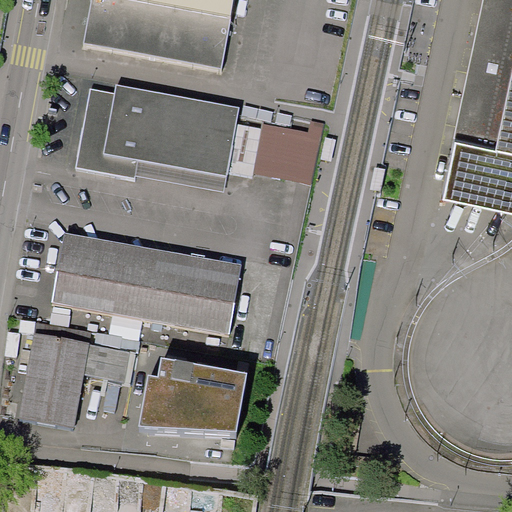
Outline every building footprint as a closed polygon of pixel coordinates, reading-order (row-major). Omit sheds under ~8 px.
[(0,0),(0,58),(10,0),(0,0)] [(238,0),(88,0),(79,48),(223,78),(238,0)] [(511,0),(480,0),(440,190),(504,203),(511,205),(511,0)] [(119,97),(88,92),(76,170),(223,193),(225,175),(234,119),(235,112),(120,94),(119,97)] [(234,119),(225,175),(310,188),(319,132),(234,119)] [(322,157),(320,157),(315,181),(317,181),(327,184),(332,159),(322,157)] [(383,170),(377,169),(371,193),(378,194),(383,195),(388,171),(383,170)] [(242,271),(66,234),(50,311),(226,347),(242,271)] [(87,340),(25,328),(9,413),(71,433),(87,340)] [(242,444),(253,382),(164,368),(146,436),(242,444)]
